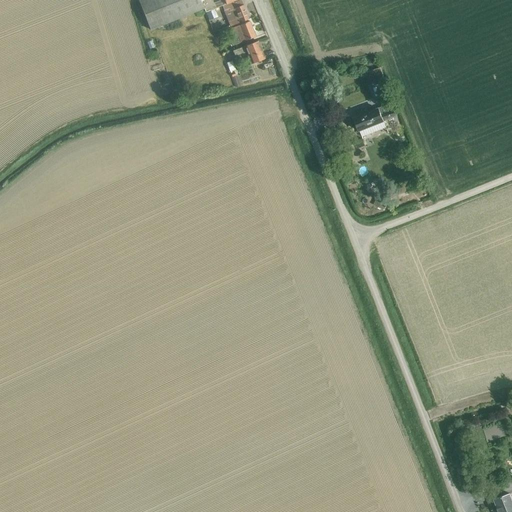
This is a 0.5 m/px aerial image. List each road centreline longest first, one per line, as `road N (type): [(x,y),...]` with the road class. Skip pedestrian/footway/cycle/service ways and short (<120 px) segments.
road 1 (unclassified): [(460,511),(355,239)]
road 2 (unclassified): [(355,239),(259,0)]
road 3 (unclassified): [(355,239),(511,177)]
